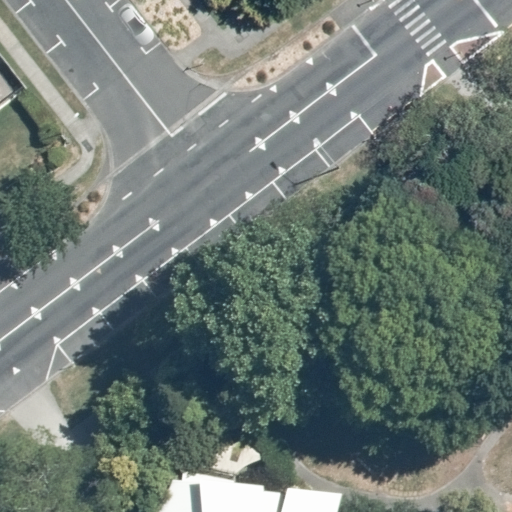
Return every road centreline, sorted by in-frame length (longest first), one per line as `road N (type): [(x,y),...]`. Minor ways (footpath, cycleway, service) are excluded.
road 1 (tertiary): [(449,0),(204,178)]
road 2 (tertiary): [(204,178),(0,334)]
road 3 (residential): [(64,0),(204,178)]
